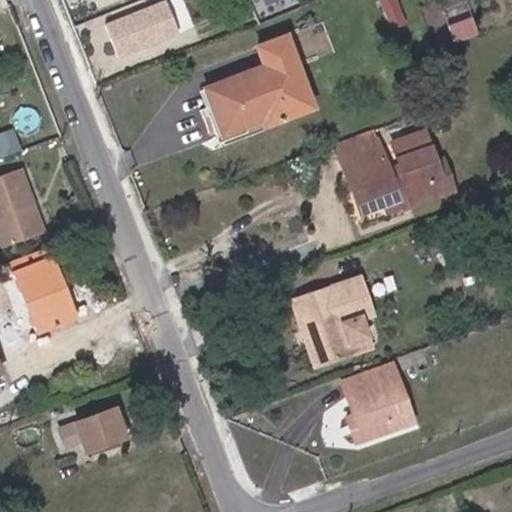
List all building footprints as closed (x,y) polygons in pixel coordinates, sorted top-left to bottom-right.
[(93,0),(98,9),(118,0),(93,0)] [(165,2),(105,27),(118,59),(169,38),(175,25),(165,2)] [(311,108),(284,38),(256,48),(263,66),(203,89),(221,135),(261,121),(263,126),(311,108)] [(0,131),(0,156),(22,149),(14,126),(0,131)] [(453,192),(448,177),(441,180),(434,161),(423,131),(390,143),(396,160),(401,172),(399,172),(399,174),(411,207),(453,192)] [(390,178),(376,139),(373,141),(370,133),(333,147),(351,193),(360,215),(382,207),(385,213),(401,206),(390,178)] [(43,233),(20,169),(0,176),(0,242),(2,247),(43,233)] [(313,366),(368,348),(359,320),(371,316),(358,278),(290,301),(313,366)] [(409,421),(402,400),(389,367),(343,384),(354,414),(360,429),(353,432),(355,440),(409,421)] [(126,440),(114,406),(72,422),(84,455),(126,440)] [(360,429),(354,414),(346,417),(353,432),(360,429)]
